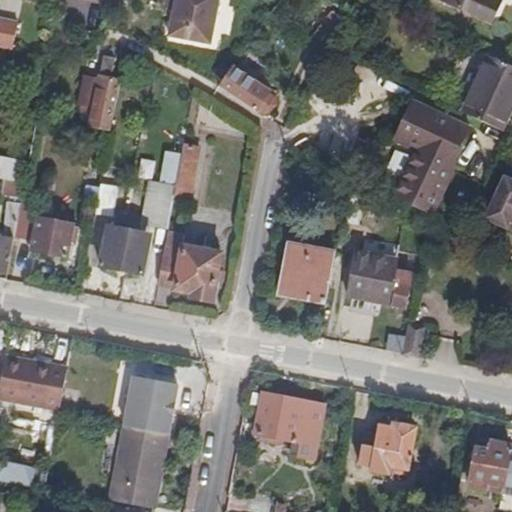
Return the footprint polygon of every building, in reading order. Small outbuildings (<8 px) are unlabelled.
[(174,8),(176,0),(166,0),(166,7),(174,8)] [(211,42),(218,0),(176,0),(174,8),(169,34),(211,42)] [(445,0),(490,21),(500,0),(445,0)] [(272,55),(293,28),(278,16),(257,43),(272,55)] [(0,47),(12,50),(17,22),(0,19),(0,47)] [(72,47),(76,31),(62,27),(58,44),(72,47)] [(112,129),(122,77),(112,75),(116,56),(104,53),(100,75),(86,73),(80,103),(94,106),(91,125),(112,129)] [(501,127),(511,102),(511,64),(486,53),(460,108),(501,127)] [(270,95),(269,91),(232,67),(219,86),(258,111),(260,108),(266,112),(273,113),(278,105),(275,98),(270,95)] [(431,210),(468,128),(410,102),(394,138),(413,146),(393,193),(431,210)] [(192,199),(200,147),(183,144),(181,155),(176,186),(174,196),(192,199)] [(0,177),(6,179),(26,182),(30,160),(22,159),(24,148),(10,146),(8,156),(0,155),(0,157),(0,177)] [(176,186),(181,155),(165,152),(159,183),(162,183),(176,186)] [(511,179),(504,176),(487,214),(511,225),(511,179)] [(23,200),(26,182),(6,179),(2,196),(23,200)] [(174,196),(176,186),(162,183),(159,200),(147,198),(142,223),(168,228),(174,196)] [(112,217),(117,193),(101,190),(96,214),(112,217)] [(347,190),(343,220),(358,222),(363,192),(347,190)] [(0,278),(9,280),(22,207),(10,204),(4,236),(0,235),(0,278)] [(75,248),(79,227),(74,226),(74,223),(28,213),(24,238),(35,239),(33,250),(67,257),(69,247),(75,248)] [(146,275),(150,250),(133,247),(135,230),(108,226),(101,268),(146,275)] [(213,302),(223,253),(185,246),(186,238),(167,234),(158,286),(192,293),(192,298),(213,302)] [(327,300),(336,250),(291,243),(285,277),(297,279),(295,294),(327,300)] [(407,307),(413,274),(395,271),(397,258),(357,251),(349,297),(407,307)] [(295,294),(297,279),(285,277),(282,292),(295,294)] [(424,334),(426,325),(411,322),(409,332),(424,334)] [(420,355),(424,334),(409,332),(405,353),(420,355)] [(0,399),(57,411),(66,367),(3,356),(0,373),(0,399)] [(166,436),(175,386),(131,379),(122,428),(166,436)] [(259,426),(256,440),(260,441),(259,448),(283,452),(285,445),(296,447),(293,460),(316,465),(327,410),(305,406),(305,405),(264,397),(254,396),(249,424),(259,426)] [(406,478),(415,431),(380,424),(377,439),(364,437),(358,466),(374,469),(373,472),(406,478)] [(153,510),(166,436),(122,428),(109,502),(153,510)] [(511,511),(511,449),(493,446),(491,454),(477,451),(469,490),(487,493),(488,485),(504,488),(500,511),(503,511),(511,511)] [(0,480),(30,487),(34,469),(0,461),(0,480)] [(283,511),(285,506),(247,499),(244,511),(283,511)]
